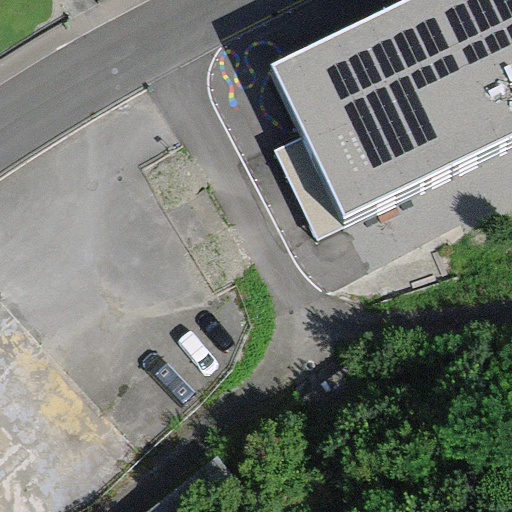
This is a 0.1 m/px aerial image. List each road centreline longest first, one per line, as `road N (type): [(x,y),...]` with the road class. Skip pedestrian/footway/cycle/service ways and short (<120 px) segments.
road 1 (unknown): [(115,511),(286,364),(305,309)]
road 2 (residential): [(224,0),(0,120)]
